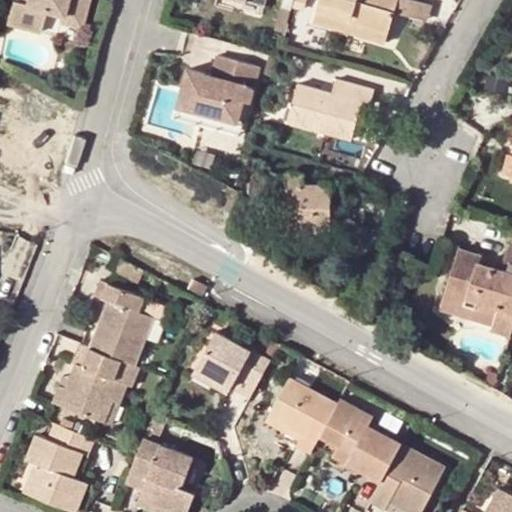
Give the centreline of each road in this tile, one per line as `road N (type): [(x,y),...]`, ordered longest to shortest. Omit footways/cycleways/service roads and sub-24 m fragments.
road 1 (residential): [(511,428),(152,227),(76,204)]
road 2 (residential): [(76,204),(133,0)]
road 3 (residential): [(0,398),(76,204)]
road 4 (residential): [(484,0),(427,100),(429,174)]
